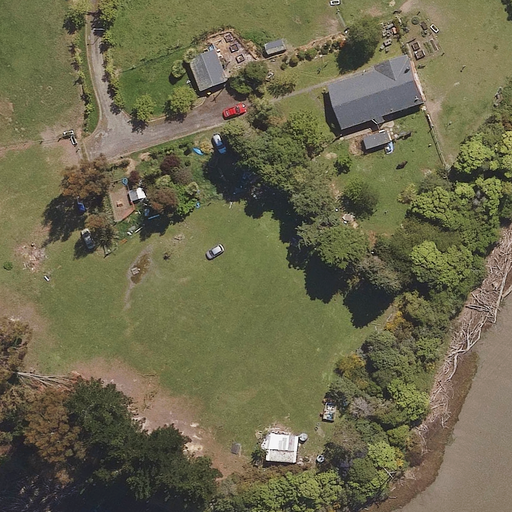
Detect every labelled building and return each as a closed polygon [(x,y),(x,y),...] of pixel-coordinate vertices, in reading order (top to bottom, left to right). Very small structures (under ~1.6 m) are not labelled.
[(283,38),(264,44),(268,57),(287,50),(283,38)] [(227,83),(216,51),(189,60),(201,92),(227,83)] [(402,71),(318,99),(332,142),(416,114),(402,71)] [(390,143),(386,129),(364,136),(368,150),(390,143)] [(339,402),(326,399),(321,418),(335,421),(339,402)] [(266,433),(264,451),(269,452),(268,461),(296,464),(299,437),(266,433)]
